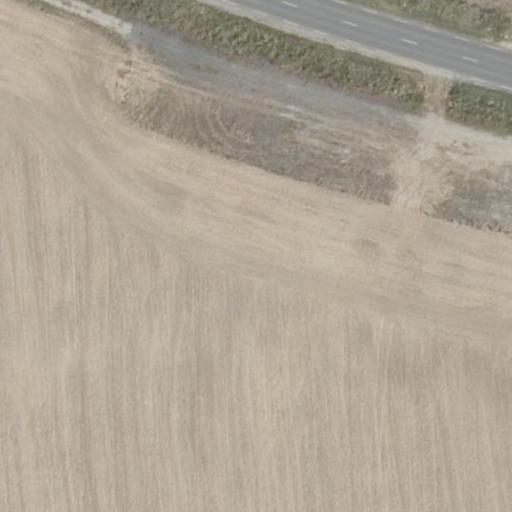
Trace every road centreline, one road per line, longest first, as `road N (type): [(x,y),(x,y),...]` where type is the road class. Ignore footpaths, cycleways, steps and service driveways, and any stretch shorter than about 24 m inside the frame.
road 1 (track): [(64,0),(238,70),(511,146)]
road 2 (tertiary): [(511,68),(286,0)]
